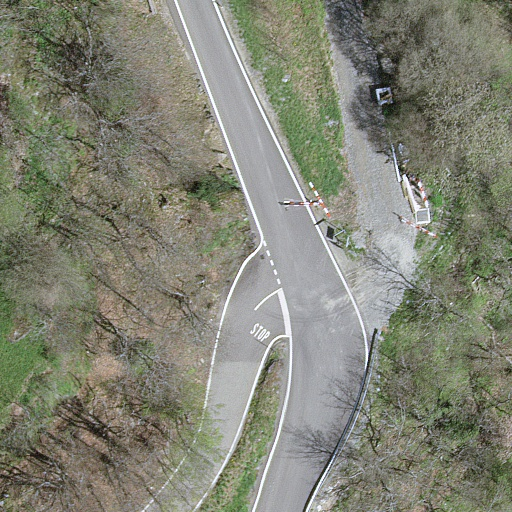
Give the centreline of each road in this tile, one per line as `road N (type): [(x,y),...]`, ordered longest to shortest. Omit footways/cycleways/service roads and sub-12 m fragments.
road 1 (tertiary): [(312,273),(198,0)]
road 2 (residential): [(169,511),(221,436),(247,326),(262,305),(312,273)]
road 3 (track): [(391,269),(395,230),(342,0)]
road 4 (tertiary): [(282,511),(327,351),(312,273)]
